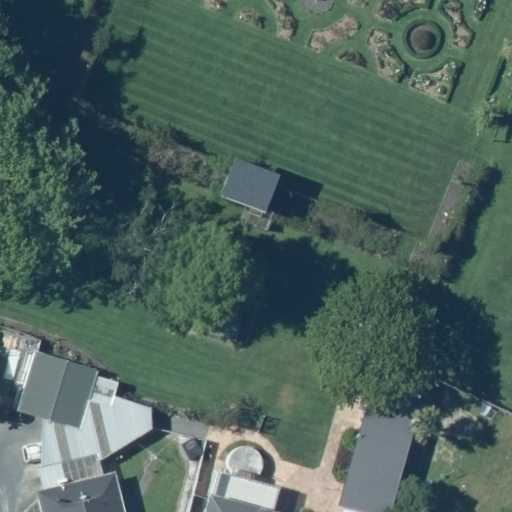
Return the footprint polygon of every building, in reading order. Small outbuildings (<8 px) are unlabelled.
[(39,348),(20,342),(0,405),(0,420),(14,425),(17,415),(37,422),(37,489),(97,475),(94,460),(149,433),(149,410),(114,398),(115,379),(94,379),(36,360),(39,348)] [(511,417),(479,405),(463,445),(511,464),(511,417)] [(380,511),(401,420),(358,410),(336,506),(364,511),(380,511)] [(118,511),(109,477),(35,497),(38,503),(16,509),(17,511),(118,511)] [(267,511),(269,506),(196,492),(192,511),(267,511)]
